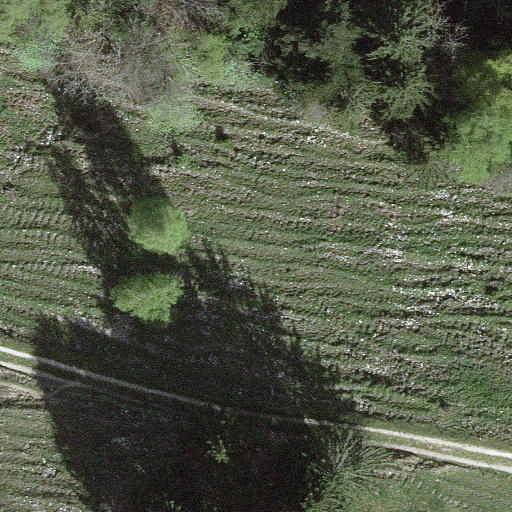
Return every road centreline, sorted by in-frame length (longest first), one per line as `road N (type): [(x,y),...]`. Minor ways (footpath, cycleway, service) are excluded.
road 1 (track): [(511,461),(254,423),(128,390)]
road 2 (track): [(128,390),(0,354)]
